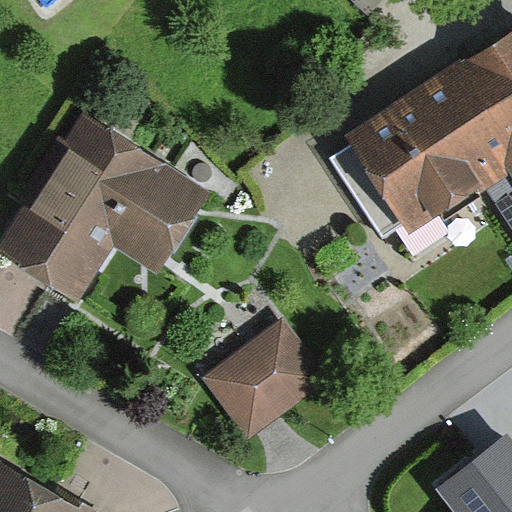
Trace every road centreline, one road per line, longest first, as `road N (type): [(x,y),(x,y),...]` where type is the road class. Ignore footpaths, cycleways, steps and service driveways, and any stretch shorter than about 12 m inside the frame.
road 1 (residential): [(246,511),(0,351)]
road 2 (residential): [(311,487),(511,340)]
